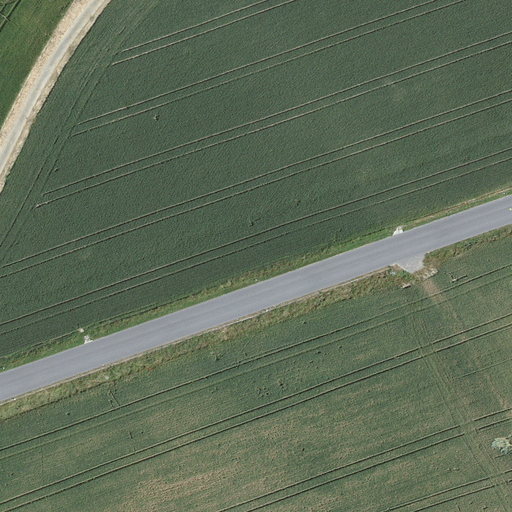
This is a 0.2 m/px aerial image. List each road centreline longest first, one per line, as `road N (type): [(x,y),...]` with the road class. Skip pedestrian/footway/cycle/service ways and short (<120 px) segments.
road 1 (tertiary): [(0,387),(511,209)]
road 2 (track): [(511,416),(402,246)]
road 3 (track): [(104,0),(82,19),(0,169)]
